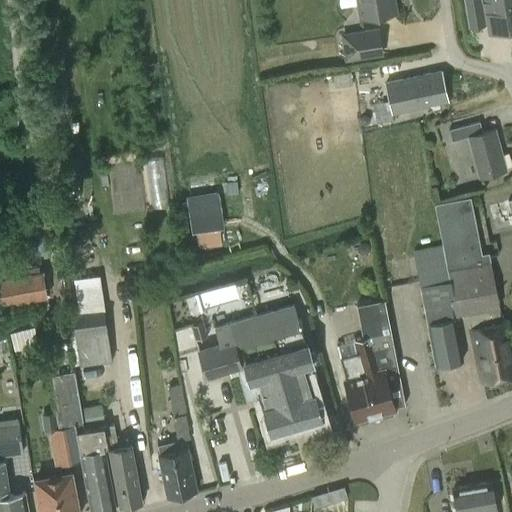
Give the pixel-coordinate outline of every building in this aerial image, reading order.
[(357,0),(360,18),(396,13),(394,0),(357,0)] [(511,0),(483,0),(485,12),(486,12),(489,32),(511,28),(511,0)] [(378,29),(342,35),(346,59),(382,53),(378,29)] [(386,83),(390,101),(392,113),(393,112),(448,100),(441,71),(386,83)] [(359,119),(361,122),(364,124),(369,120),(369,117),(369,113),(365,112),(363,112),(359,114),(359,119)] [(483,133),(480,121),(448,130),(452,142),(468,137),(479,177),(506,170),(495,129),(483,133)] [(151,204),(168,204),(167,156),(149,157),(151,204)] [(218,211),(221,211),(217,185),(188,189),(198,248),(222,245),(220,229),(221,229),(218,211)] [(434,366),(464,360),(456,316),(468,314),(471,329),(482,382),(511,374),(511,342),(507,321),(503,322),(500,308),(489,253),(482,254),(471,197),(435,204),(443,245),(414,251),(434,366)] [(0,305),(48,297),(43,270),(1,278),(0,270),(0,305)] [(99,273),(73,277),(77,313),(73,314),(79,366),(112,361),(104,309),(99,273)] [(196,293),(201,310),(240,299),(235,282),(196,293)] [(382,417),(393,414),(393,408),(405,405),(384,300),(356,305),(362,337),(354,339),(358,352),(340,357),(347,380),(345,380),(356,419),(358,419),(360,423),(371,420),(371,415),(380,412),(382,417)] [(292,302),(255,312),(289,426),(320,417),(313,395),(311,395),(302,366),(313,363),(307,342),(305,342),(298,318),(292,302)] [(262,396),(266,408),(272,431),(289,426),(255,312),(214,324),(219,343),(199,349),(207,377),(237,368),(240,378),(246,400),(262,396)] [(195,341),(208,337),(204,322),(191,326),(195,341)] [(84,429),(80,406),(74,372),(58,375),(48,376),(55,412),(59,432),(76,429),(76,430),(84,429)] [(184,438),(190,437),(182,385),(168,387),(177,439),(156,443),(158,455),(167,496),(197,489),(188,448),(187,448),(184,438)] [(80,406),(84,429),(104,426),(101,403),(80,406)] [(56,465),(82,460),(76,430),(76,429),(59,432),(55,412),(41,414),(44,431),(49,430),(56,465)] [(0,455),(23,453),(18,418),(0,420),(0,455)] [(118,447),(114,424),(104,426),(106,441),(105,442),(106,449),(109,449),(120,506),(142,501),(131,445),(118,447)] [(104,426),(84,429),(76,430),(82,460),(91,511),(104,511),(115,510),(104,450),(103,449),(104,449),(103,442),(105,442),(106,441),(104,426)] [(4,460),(0,460),(0,511),(29,511),(26,492),(6,496),(6,491),(9,491),(4,460)] [(78,511),(71,472),(35,479),(41,511),(78,511)] [(496,511),(496,510),(491,482),(454,487),(458,511),(496,511)] [(334,489),(335,492),(337,498),(346,495),(348,495),(346,485),(345,483),(334,487),(334,489)]
